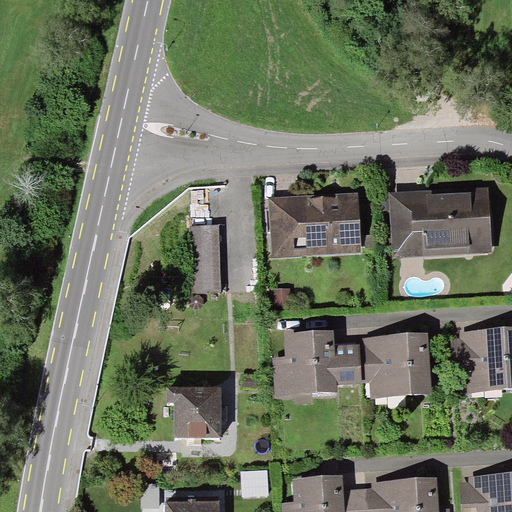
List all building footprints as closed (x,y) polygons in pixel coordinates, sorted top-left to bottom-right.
[(420,192),(390,193),(392,257),(490,253),(488,189),(420,192)] [(315,196),(269,199),(273,257),(361,252),(357,194),(315,196)] [(220,293),(219,226),(191,226),(192,294),(220,293)] [(291,306),(290,288),(275,289),(276,307),(291,306)] [(511,390),(511,331),(503,332),(462,334),(462,348),(455,348),(456,380),(464,380),(465,393),(511,390)] [(362,385),(360,347),(334,348),(334,333),(312,334),(285,336),(286,359),(273,360),(275,399),(339,396),(338,386),(362,385)] [(430,396),(427,338),(406,339),(366,341),(368,384),(372,384),(373,399),(430,396)] [(267,376),(242,376),(243,391),(267,391),(267,376)] [(222,392),(168,390),(168,408),(177,408),(176,441),(198,442),(221,442),(222,392)] [(273,496),(271,470),(245,471),(246,497),(273,496)] [(511,511),(511,476),(475,478),(476,486),(463,487),(464,511),(511,511)] [(438,511),(437,479),(415,480),(373,483),(373,491),(346,493),(346,511),(438,511)] [(346,511),(346,493),(345,480),(321,482),(294,484),(295,504),(283,505),(283,511),(346,511)]
